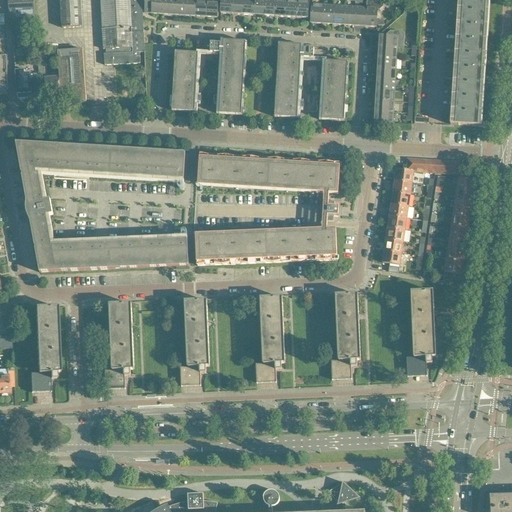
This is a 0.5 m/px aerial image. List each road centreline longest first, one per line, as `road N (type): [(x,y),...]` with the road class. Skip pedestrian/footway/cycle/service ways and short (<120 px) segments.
road 1 (secondary): [(457,404),(0,424)]
road 2 (secondary): [(0,451),(451,437)]
road 3 (residential): [(356,146),(363,40),(163,26),(151,135)]
road 4 (residential): [(75,293),(354,279),(376,147)]
road 5 (residential): [(151,135),(356,146)]
road 6 (residential): [(0,158),(23,283),(41,295),(75,293)]
road 7 (tertiary): [(481,329),(509,153)]
road 8 (unknown): [(365,225),(205,210)]
road 9 (residential): [(0,127),(151,135)]
road 10 (residential): [(376,147),(509,153)]
